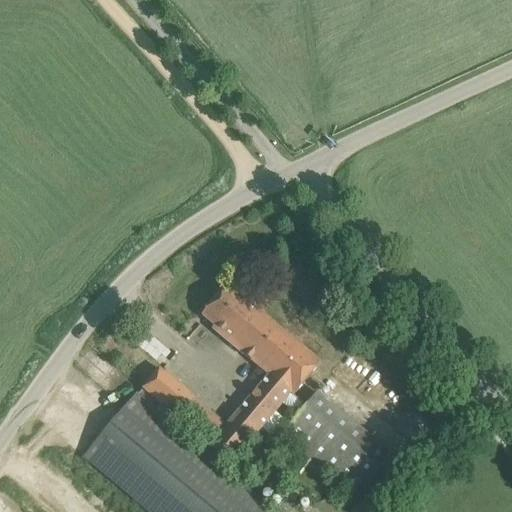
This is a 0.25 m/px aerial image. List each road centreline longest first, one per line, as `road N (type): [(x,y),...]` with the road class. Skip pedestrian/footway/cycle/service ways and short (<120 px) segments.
road 1 (unclassified): [(0,440),(124,283),(159,250),(265,184)]
road 2 (unclassified): [(511,426),(289,173)]
road 3 (track): [(102,0),(265,184)]
road 4 (unclassified): [(289,173),(511,70)]
road 5 (track): [(133,0),(289,173)]
